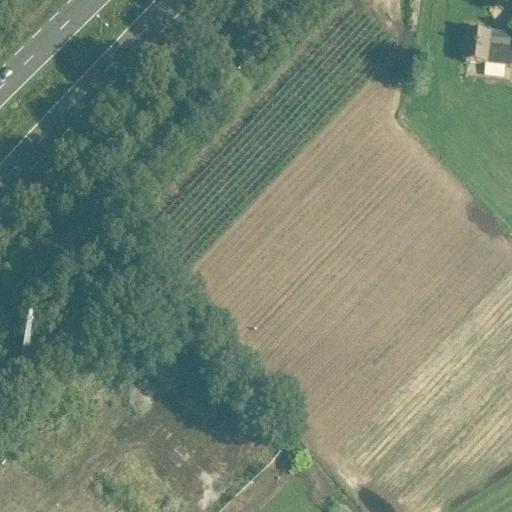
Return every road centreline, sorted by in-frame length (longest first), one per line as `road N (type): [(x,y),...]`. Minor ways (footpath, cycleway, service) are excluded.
road 1 (unclassified): [(295,0),(0,314)]
road 2 (primary): [(0,195),(185,0)]
road 3 (primary): [(91,0),(0,90)]
